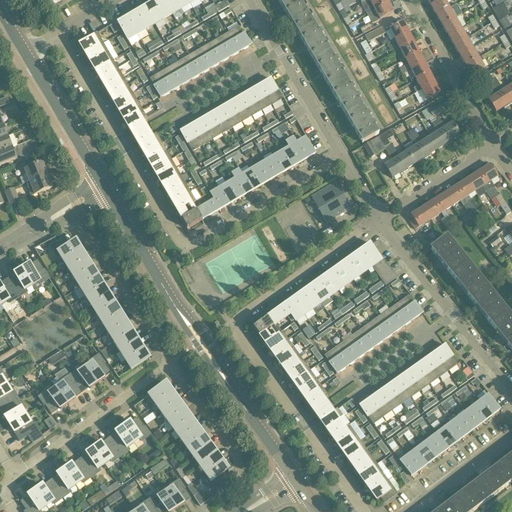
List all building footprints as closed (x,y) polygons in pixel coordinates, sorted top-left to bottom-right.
[(163,0),(158,0),(153,3),(163,20),(172,15),(163,0)] [(175,0),(163,0),(172,15),(181,10),(175,0)] [(186,0),(175,0),(181,10),(190,5),(186,0)] [(298,0),(295,0),(282,8),(290,21),(298,35),(314,26),(306,12),(298,0)] [(372,7),(365,10),(368,14),(388,4),(385,0),(369,0),(369,1),(372,7)] [(449,9),(446,4),(451,1),(449,0),(441,0),(430,7),(436,17),(449,9)] [(153,3),(145,8),(154,25),(163,20),(153,3)] [(227,3),(216,10),(218,13),(229,7),(227,3)] [(339,3),(334,6),(342,19),(346,17),(342,9),(339,3)] [(388,4),(368,14),(371,20),(377,17),(380,21),(393,14),(388,4)] [(496,8),(492,10),(499,21),(504,18),(509,16),(505,10),(503,4),(496,8)] [(456,5),(449,9),(436,17),(442,27),(455,19),(462,15),(456,5)] [(145,8),(136,13),(146,30),(154,25),(145,8)] [(136,13),(127,19),(137,35),(146,30),(136,13)] [(495,23),(491,17),(487,19),(490,25),(495,23)] [(505,18),(499,22),(503,27),(509,23),(505,18)] [(127,19),(118,24),(128,41),(137,35),(127,19)] [(461,29),(455,19),(442,27),(445,32),(448,37),(461,29)] [(376,20),(359,28),(362,34),(379,25),(376,20)] [(402,22),(388,29),(394,40),(407,33),(402,22)] [(498,28),(495,23),(490,25),(494,31),(498,28)] [(114,24),(109,27),(114,35),(119,32),(114,24)] [(314,26),(298,35),(306,49),(314,62),(330,53),(322,40),(314,26)] [(239,27),(228,33),(240,52),(251,46),(251,45),(250,46),(239,27)] [(381,27),(364,36),(366,40),(383,32),(381,27)] [(467,39),(461,29),(448,37),(453,47),(467,39)] [(228,33),(219,39),(230,58),(240,52),(228,33)] [(407,33),(394,40),(399,50),(413,43),(407,33)] [(79,45),(79,46),(84,55),(102,45),(96,34),(84,41),(85,43),(80,46),(79,45)] [(507,43),(503,36),(499,39),(502,45),(507,43)] [(121,37),(116,39),(120,46),(125,43),(121,37)] [(385,38),(379,42),(381,47),(388,43),(385,38)] [(219,39),(209,44),(220,64),(230,58),(219,39)] [(472,49),(467,39),(453,47),(459,57),(472,49)] [(368,54),(371,52),(365,42),(359,45),(365,55),(368,54)] [(125,43),(120,46),(123,52),(128,49),(125,43)] [(413,43),(399,50),(404,60),(418,53),(413,43)] [(209,44),(199,50),(210,69),(220,64),(209,44)] [(102,45),(84,55),(89,63),(107,53),(102,45)] [(378,59),(389,55),(387,49),(375,54),(378,59)] [(478,59),(472,49),(459,57),(465,67),(478,59)] [(199,50),(189,56),(200,75),(210,69),(199,50)] [(119,51),(115,53),(118,61),(123,59),(119,51)] [(107,53),(89,63),(94,72),(112,61),(107,53)] [(131,53),(126,56),(129,62),(134,59),(131,53)] [(330,53),(314,62),(322,76),(330,90),(346,80),(338,67),(330,53)] [(407,65),(398,70),(401,75),(410,71),(423,63),(418,53),(404,60),(407,65)] [(189,56),(179,62),(190,81),(200,75),(189,56)] [(484,69),(480,63),(483,61),(481,57),(478,59),(465,67),(470,76),(484,69)] [(134,59),(129,62),(133,68),(138,65),(134,59)] [(112,61),(94,72),(99,80),(117,69),(112,61)] [(179,62),(169,67),(181,87),(190,81),(179,62)] [(412,76),(408,79),(410,83),(415,81),(428,74),(423,63),(410,71),(412,76)] [(169,67),(160,73),(171,92),(181,87),(169,67)] [(117,69),(99,80),(104,88),(122,78),(117,69)] [(140,70),(135,73),(139,79),(144,76),(140,70)] [(499,70),(495,72),(501,81),(505,78),(499,70)] [(160,73),(149,79),(160,98),(159,98),(159,99),(171,92),(160,73)] [(418,86),(412,89),(415,94),(420,91),(434,84),(428,74),(415,81),(418,86)] [(491,74),(486,77),(489,81),(487,83),(492,92),(499,87),(494,78),(494,79),(491,74)] [(144,76),(139,79),(143,85),(148,82),(144,76)] [(122,78),(104,88),(109,96),(127,86),(122,78)] [(271,80),(260,86),(271,106),(281,100),(270,81),(271,80)] [(346,80),(330,90),(338,103),(346,117),(362,108),(354,94),(346,80)] [(434,84),(420,91),(425,101),(439,94),(434,84)] [(127,86),(109,96),(113,105),(132,94),(127,86)] [(150,86),(145,89),(149,95),(154,92),(150,86)] [(260,86),(250,92),(261,111),(271,106),(260,86)] [(511,90),(510,87),(498,94),(506,106),(511,101),(511,90)] [(154,92),(149,95),(152,101),(157,98),(154,92)] [(250,92),(240,98),(251,117),(261,111),(250,92)] [(132,94),(113,105),(118,113),(136,102),(132,94)] [(498,94),(487,101),(494,113),(506,106),(498,94)] [(240,98),(230,104),(241,123),(251,117),(240,98)] [(136,102),(118,113),(123,121),(141,111),(136,102)] [(400,106),(403,113),(412,109),(409,102),(400,106)] [(160,103),(155,106),(159,112),(164,109),(160,103)] [(230,104),(220,109),(232,129),(241,123),(230,104)] [(439,104),(427,111),(432,118),(436,116),(443,111),(439,104)] [(260,121),(278,112),(276,108),(258,117),(260,121)] [(362,108),(346,117),(354,131),(362,144),(378,135),(370,121),(362,108)] [(220,109),(211,115),(222,134),(232,129),(220,109)] [(141,111),(123,121),(128,130),(142,122),(146,119),(141,111)] [(211,115),(201,121),(212,140),(222,134),(211,115)] [(436,116),(432,118),(448,143),(459,136),(452,123),(444,128),(441,123),(440,124),(436,116)] [(432,118),(428,120),(433,128),(433,129),(436,134),(429,138),(436,150),(448,143),(432,118)] [(201,121),(191,127),(202,146),(212,140),(201,121)] [(145,127),(142,122),(128,130),(131,135),(135,141),(138,146),(151,138),(148,133),(145,127)] [(173,125),(168,128),(172,134),(177,131),(173,125)] [(191,127),(180,133),(180,134),(181,133),(192,152),(202,146),(191,127)] [(412,130),(409,132),(425,158),(436,150),(429,138),(421,143),(418,138),(417,138),(412,130)] [(409,132),(406,135),(414,148),(406,153),(413,165),(425,158),(409,132)] [(0,153),(12,148),(17,146),(12,135),(7,137),(0,140),(0,153)] [(151,138),(138,146),(142,154),(161,144),(155,135),(151,138)] [(179,136),(174,139),(178,145),(183,142),(179,136)] [(293,139),(285,143),(288,148),(298,164),(305,160),(296,144),(293,139)] [(304,139),(296,144),(305,160),(314,155),(304,139)] [(377,139),(368,144),(375,156),(384,151),(391,162),(383,167),(391,179),(402,172),(394,160),(391,155),(386,147),(383,149),(377,139)] [(183,142),(178,145),(181,151),(186,148),(183,142)] [(161,144),(142,154),(147,163),(165,152),(161,144)] [(375,156),(368,144),(362,147),(369,159),(375,156)] [(389,145),(386,147),(391,155),(394,153),(389,145)] [(0,166),(17,160),(12,148),(0,153),(0,166)] [(288,148),(281,153),(290,169),(298,164),(288,148)] [(165,152),(147,163),(152,171),(170,160),(165,152)] [(189,152),(184,155),(187,161),(192,158),(189,152)] [(281,153),(273,158),(282,173),(290,169),(281,153)] [(406,153),(394,160),(402,172),(413,165),(406,153)] [(192,158),(187,161),(191,167),(196,165),(192,158)] [(273,158),(265,162),(274,178),(282,173),(273,158)] [(170,160),(152,171),(157,179),(175,169),(170,160)] [(30,162),(19,166),(23,177),(26,175),(29,182),(46,175),(42,164),(32,167),(30,162)] [(265,162),(257,167),(267,182),(274,178),(265,162)] [(489,166),(477,173),(493,198),(497,196),(493,189),(494,189),(490,182),(497,178),(489,166)] [(257,167),(250,171),(259,187),(267,182),(257,167)] [(175,169),(157,179),(162,187),(180,177),(175,169)] [(231,175),(234,180),(243,196),(251,192),(242,176),(239,171),(231,175)] [(250,171),(242,176),(251,192),(259,187),(250,171)] [(477,173),(466,180),(474,192),(481,188),(484,193),(485,192),(490,200),(493,198),(477,173)] [(32,189),(28,190),(31,197),(52,189),(46,175),(29,182),(32,189)] [(180,177),(162,187),(167,196),(185,185),(180,177)] [(234,180),(226,185),(236,201),(243,196),(234,180)] [(466,180),(454,188),(470,213),(473,211),(469,203),(466,197),(474,192),(466,180)] [(335,183),(310,198),(325,224),(340,216),(350,210),(335,183)] [(185,185),(167,196),(171,204),(190,193),(185,185)] [(226,185),(219,189),(228,205),(236,201),(226,185)] [(454,188),(443,195),(451,207),(458,202),(467,215),(470,213),(454,188)] [(13,189),(5,193),(10,206),(18,202),(13,189)] [(219,189),(211,194),(220,210),(228,205),(219,189)] [(190,193),(171,204),(176,212),(194,202),(190,193)] [(214,201),(211,203),(195,212),(201,221),(220,210),(211,194),(210,194),(211,195),(214,201)] [(443,195),(432,202),(439,214),(442,219),(448,227),(451,225),(443,212),(451,207),(443,195)] [(500,195),(495,198),(500,207),(505,216),(510,213),(505,204),(500,195)] [(194,202),(176,212),(186,229),(201,221),(195,212),(191,214),(187,207),(195,202),(194,202)] [(432,202),(421,209),(428,221),(439,214),(432,202)] [(412,221),(409,223),(414,231),(428,221),(421,209),(409,217),(412,221)] [(442,219),(439,222),(444,230),(448,227),(442,219)] [(495,231),(492,226),(486,230),(489,235),(495,231)] [(496,237),(488,244),(492,249),(500,242),(496,237)] [(72,254),(80,250),(75,242),(74,242),(74,243),(68,247),(62,238),(50,246),(60,263),(62,262),(73,255),(72,254)] [(511,321),(445,238),(430,251),(511,351),(511,350),(511,321)] [(368,246),(317,283),(328,299),(372,268),(385,286),(395,278),(377,255),(376,256),(368,246)] [(73,255),(62,262),(67,270),(85,259),(80,250),(72,254),(73,255)] [(44,255),(39,259),(45,268),(51,264),(44,255)] [(85,259),(67,270),(73,280),(91,268),(85,259)] [(27,265),(20,269),(31,287),(38,283),(39,285),(48,279),(36,260),(28,265),(27,264),(27,265)] [(91,268),(73,280),(79,289),(97,277),(91,268)] [(11,275),(5,279),(17,298),(26,293),(25,291),(31,287),(20,269),(13,274),(13,275),(11,276),(11,275)] [(97,277),(79,289),(85,298),(102,287),(97,277)] [(0,304),(1,306),(7,302),(9,304),(17,298),(5,279),(0,282),(0,304)] [(372,295),(384,286),(381,281),(369,290),(372,295)] [(397,281),(390,286),(392,289),(399,284),(397,281)] [(317,283),(309,289),(320,305),(325,313),(333,307),(328,299),(317,283)] [(102,287),(85,298),(90,307),(108,296),(102,287)] [(309,289),(300,295),(312,311),(320,305),(309,289)] [(385,290),(371,300),(373,302),(387,292),(385,290)] [(357,305),(369,296),(366,292),(354,301),(357,305)] [(300,295),(292,301),(303,316),(312,311),(300,295)] [(108,296),(90,307),(96,316),(114,305),(108,296)] [(407,297),(323,357),(336,374),(335,375),(335,376),(421,314),(420,314),(407,297)] [(52,304),(49,300),(43,303),(46,308),(51,305),(52,304)] [(292,301),(284,306),(295,322),(303,316),(292,301)] [(343,315),(355,307),(352,302),(340,311),(341,312),(343,315)] [(366,303),(352,313),(354,316),(361,311),(363,313),(370,308),(366,303)] [(114,305),(96,316),(102,325),(120,314),(114,305)] [(284,306),(265,319),(272,328),(290,315),(295,323),(295,322),(284,306)] [(120,314),(102,325),(108,334),(125,323),(120,314)] [(348,316),(334,326),(336,329),(350,319),(348,316)] [(265,319),(252,329),(263,345),(281,333),(280,333),(273,338),(268,331),(272,328),(265,319)] [(125,323),(108,334),(113,344),(131,332),(125,323)] [(315,335),(309,326),(304,331),(308,336),(307,337),(309,339),(315,335)] [(329,329),(315,339),(317,342),(331,332),(329,329)] [(96,334),(98,341),(107,338),(105,332),(96,334)] [(131,332),(113,344),(119,353),(137,342),(131,332)] [(281,333),(263,345),(269,353),(286,341),(281,333)] [(304,340),(300,334),(296,337),(300,343),(304,340)] [(309,346),(304,340),(300,343),(305,349),(309,346)] [(286,341),(269,353),(275,361),(292,349),(286,341)] [(137,342),(119,353),(125,362),(143,351),(137,342)] [(445,347),(359,408),(359,409),(360,408),(373,426),(457,366),(444,348),(445,347)] [(292,349),(275,361),(280,369),(297,357),(292,349)] [(143,351),(125,362),(131,371),(148,361),(149,361),(143,351)] [(66,357),(62,352),(54,357),(58,362),(66,357)] [(90,363),(84,368),(95,385),(103,379),(104,378),(110,374),(97,356),(89,361),(90,363)] [(58,362),(54,357),(48,360),(52,366),(58,362)] [(297,357),(280,369),(286,377),(303,365),(297,357)] [(303,365),(286,377),(291,385),(308,372),(303,365)] [(65,369),(63,370),(81,395),(87,391),(86,390),(88,389),(89,391),(89,390),(89,389),(95,385),(84,368),(77,372),(76,370),(69,375),(65,369)] [(56,378),(51,382),(55,388),(54,389),(66,405),(74,400),(73,400),(75,398),(75,399),(81,395),(63,370),(55,376),(56,378)] [(333,376),(329,370),(325,372),(329,378),(333,376)] [(0,390),(8,385),(0,371),(0,390)] [(308,372),(291,385),(297,392),(314,380),(308,372)] [(472,375),(465,380),(467,383),(474,378),(472,375)] [(336,379),(332,382),(336,388),(340,386),(336,379)] [(314,380),(297,392),(302,400),(320,388),(314,380)] [(476,380),(471,384),(473,387),(474,386),(476,389),(480,386),(476,380)] [(164,385),(148,397),(155,406),(172,394),(165,384),(164,385)] [(8,385),(0,390),(0,411),(18,400),(8,385)] [(320,388),(302,400),(308,408),(321,399),(325,396),(320,388)] [(46,391),(38,397),(51,416),(59,410),(59,411),(60,411),(59,410),(66,405),(54,389),(48,393),(46,391)] [(465,397),(463,393),(461,391),(456,394),(458,397),(459,397),(461,400),(465,397)] [(172,394),(155,406),(161,415),(178,403),(172,394)] [(451,397),(447,400),(449,403),(452,407),(456,405),(453,400),(451,397)] [(487,397),(479,403),(491,417),(498,412),(487,397)] [(319,424),(332,414),(329,409),(325,403),(321,399),(308,408),(312,413),(316,419),(319,424)] [(18,400),(0,411),(0,412),(3,418),(4,417),(5,419),(3,420),(4,421),(5,420),(9,427),(27,415),(18,400)] [(351,400),(347,403),(351,409),(355,407),(351,400)] [(178,403),(161,415),(167,423),(184,411),(178,403)] [(479,403),(472,408),(483,423),(491,417),(479,403)] [(472,408),(465,414),(476,428),(483,423),(472,408)] [(184,411),(167,423),(173,432),(191,420),(184,411)] [(332,414),(319,424),(325,431),(342,419),(336,411),(332,414)] [(363,417),(358,411),(354,414),(358,420),(363,417)] [(465,414),(458,419),(469,434),(476,428),(465,414)] [(27,415),(9,427),(14,435),(14,434),(15,436),(19,442),(28,436),(32,443),(41,437),(27,415)] [(367,422),(363,417),(358,420),(362,425),(367,422)] [(129,424),(122,429),(134,445),(141,440),(142,442),(150,436),(137,418),(129,424),(128,423),(129,424)] [(342,419),(325,431),(330,439),(347,427),(342,419)] [(422,419),(417,422),(419,425),(422,429),(425,427),(422,423),(424,422),(422,419)] [(458,419),(451,424),(462,439),(469,434),(458,419)] [(191,420),(173,432),(180,441),(197,429),(191,420)] [(451,424),(444,430),(455,444),(462,439),(451,424)] [(440,426),(433,431),(447,450),(455,444),(444,430),(440,426)] [(347,427),(330,439),(336,447),(353,435),(347,427)] [(374,432),(370,427),(365,429),(369,435),(374,432)] [(113,435),(107,439),(120,457),(129,451),(127,449),(134,445),(122,429),(114,434),(115,435),(113,436),(113,435)] [(197,429),(180,441),(186,450),(203,438),(197,429)] [(433,431),(426,436),(429,441),(440,455),(447,450),(433,431)] [(378,438),(374,432),(369,435),(373,441),(378,438)] [(353,435),(336,447),(342,455),(359,443),(353,435)] [(203,438),(186,450),(192,459),(210,446),(203,438)] [(99,445),(93,450),(104,466),(111,461),(112,463),(120,457),(107,439),(100,445),(99,444),(99,445)] [(418,441),(411,447),(415,451),(426,466),(433,461),(422,446),(418,441)] [(429,441),(422,446),(433,461),(440,455),(429,441)] [(385,448),(381,442),(377,445),(381,451),(385,448)] [(359,443),(342,455),(347,463),(364,450),(359,443)] [(210,446),(192,459),(199,467),(216,455),(210,446)] [(385,457),(389,454),(385,448),(381,451),(385,457)] [(84,456),(78,460),(91,478),(99,472),(98,471),(104,466),(93,450),(85,455),(86,456),(84,457),(84,456)] [(364,450),(347,463),(353,470),(370,458),(364,450)] [(415,451),(408,457),(419,472),(426,466),(415,451)] [(216,455),(199,467),(205,476),(222,464),(216,455)] [(408,457),(400,463),(411,477),(419,472),(408,457)] [(149,458),(145,461),(147,463),(149,467),(153,464),(149,458)] [(370,458),(353,470),(358,478),(375,466),(370,458)] [(396,464),(392,458),(388,461),(392,467),(396,464)] [(70,466),(64,471),(75,487),(82,482),(83,484),(91,478),(78,460),(71,466),(70,465),(70,466)] [(511,465),(508,461),(495,471),(507,486),(511,482),(511,465)] [(380,463),(375,466),(358,478),(364,486),(385,471),(380,463)] [(222,464),(205,476),(210,482),(208,484),(214,492),(213,492),(213,493),(226,483),(221,476),(227,471),(227,472),(228,471),(222,464)] [(400,469),(396,464),(392,467),(396,472),(400,469)] [(55,477),(49,481),(62,499),(70,494),(68,492),(75,487),(64,471),(56,476),(56,477),(55,478),(55,477)] [(385,471),(364,486),(369,494),(387,482),(391,479),(385,471)] [(495,471),(483,480),(495,496),(507,486),(495,471)] [(154,478),(151,473),(145,476),(148,481),(154,478)] [(403,473),(399,476),(406,486),(410,483),(403,473)] [(170,490),(164,493),(175,510),(183,504),(182,504),(184,503),(190,499),(178,480),(177,481),(178,482),(169,488),(170,490)] [(483,480),(470,490),(482,506),(495,496),(483,480)] [(41,487),(34,492),(46,508),(52,504),(53,506),(62,499),(49,481),(42,487),(41,486),(40,486),(41,487)] [(387,482),(369,494),(375,502),(381,498),(384,503),(396,494),(387,482)] [(100,488),(106,497),(110,494),(107,489),(104,485),(100,488)] [(192,485),(187,488),(193,497),(198,494),(192,485)] [(470,490),(457,500),(466,511),(473,511),(482,506),(470,490)] [(26,498),(20,503),(26,511),(25,511),(40,511),(46,508),(34,492),(27,497),(27,498),(26,499),(26,498)] [(156,497),(148,501),(154,511),(171,511),(175,510),(164,493),(157,498),(156,497)] [(94,496),(87,501),(91,507),(98,502),(94,496)] [(112,497),(106,501),(110,506),(116,502),(112,497)] [(466,511),(457,500),(444,509),(446,511),(466,511)] [(140,510),(136,511),(154,511),(148,501),(139,508),(140,510)] [(89,508),(85,503),(79,507),(82,511),(84,511),(89,509),(89,508)]
